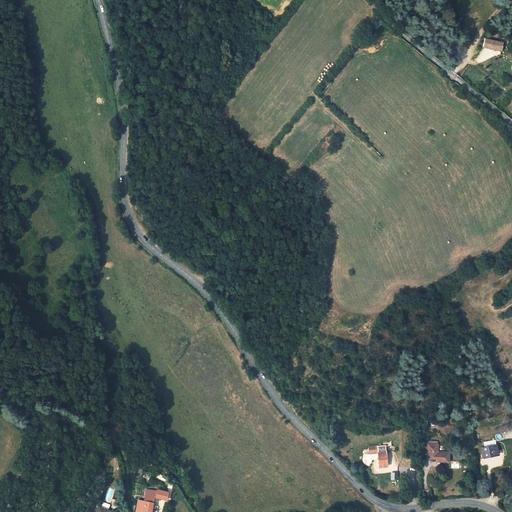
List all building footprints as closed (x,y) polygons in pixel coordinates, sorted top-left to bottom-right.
[(479,48),(497,52),(499,43),(482,39),(479,48)] [(492,452),(505,449),(503,440),(502,440),(490,443),(492,452)] [(435,443),(435,452),(439,452),(440,456),(447,455),(447,451),(446,442),(435,443)] [(384,454),(385,457),(380,457),(379,457),(379,461),(380,475),(388,474),(386,455),(389,454),(389,450),(384,450),(384,454)] [(458,450),(447,451),(447,455),(447,460),(459,459),(458,450)] [(136,511),(135,511),(152,511),(156,498),(171,501),(172,497),(169,497),(170,492),(148,488),(146,498),(139,496),(136,511)]
